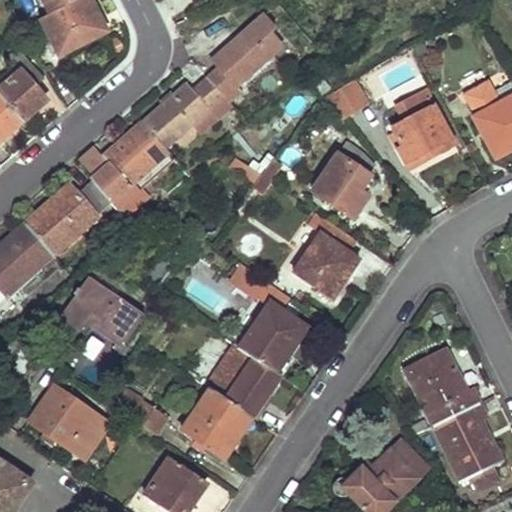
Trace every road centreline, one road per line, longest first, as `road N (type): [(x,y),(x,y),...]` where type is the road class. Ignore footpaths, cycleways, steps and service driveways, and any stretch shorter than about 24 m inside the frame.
road 1 (residential): [(443,227),(254,511)]
road 2 (residential): [(138,0),(153,35),(136,82),(0,198)]
road 3 (residential): [(443,227),(511,364)]
